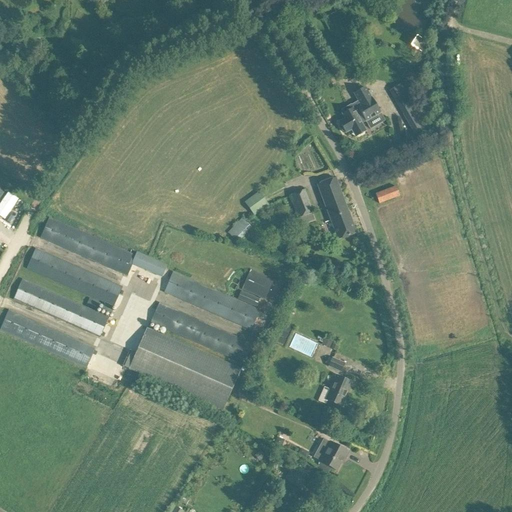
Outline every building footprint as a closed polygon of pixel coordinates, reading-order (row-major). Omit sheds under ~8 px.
[(416,34),(410,43),(421,51),(427,42),(416,34)] [(415,106),(401,83),(389,90),(403,113),(415,106)] [(351,130),(362,123),(381,112),(371,97),(365,87),(354,93),(360,104),(342,114),(345,119),(339,122),(345,133),(351,130)] [(355,137),(364,132),(366,131),(362,123),(351,130),(355,137)] [(338,240),(347,237),(356,233),(335,178),(317,185),(325,206),(323,206),(324,209),(326,208),(338,240)] [(396,186),(375,194),(382,213),(404,205),(396,186)] [(304,189),(289,195),(299,219),(312,214),(313,213),(304,189)] [(13,199),(4,193),(0,190),(0,205),(3,201),(6,203),(7,202),(10,204),(13,199)] [(244,202),(254,215),(269,204),(259,191),(244,202)] [(229,231),(238,241),(253,226),(244,217),(229,231)] [(49,218),(40,237),(49,241),(127,276),(132,264),(161,277),(165,269),(167,265),(145,256),(136,252),(135,255),(58,222),(49,218)] [(122,287),(44,253),(35,249),(27,268),(104,302),(101,309),(111,313),(122,287)] [(242,289),(265,299),(274,280),(250,269),(242,289)] [(173,272),(164,292),(251,330),(260,310),(173,272)] [(13,299),(100,337),(104,328),(109,317),(22,279),(13,299)] [(98,308),(100,302),(89,298),(87,305),(98,308)] [(159,303),(150,323),(237,361),(246,341),(159,303)] [(95,348),(8,310),(0,329),(86,368),(95,348)] [(223,412),(242,369),(147,327),(128,370),(223,412)] [(341,371),(344,364),(332,358),(329,366),(341,371)] [(326,400),(332,402),(341,406),(351,382),(337,376),(326,400)] [(275,410),(245,397),(240,409),(270,422),(275,410)] [(349,452),(330,441),(319,461),(336,470),(343,458),(345,459),(349,452)] [(285,478),(300,488),(306,480),(292,470),(285,478)]
